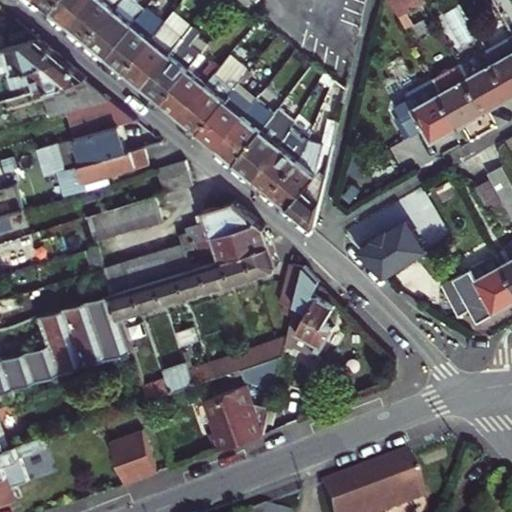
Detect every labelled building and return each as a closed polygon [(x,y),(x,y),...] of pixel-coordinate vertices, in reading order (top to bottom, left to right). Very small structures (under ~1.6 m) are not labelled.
[(41,0),(45,3),(53,10),(61,0),(41,0)] [(71,25),(91,0),(61,0),(53,10),(62,17),(71,25)] [(122,0),(91,0),(71,25),(80,32),(89,40),(122,0)] [(108,55),(147,8),(139,1),(140,0),(122,0),(89,40),(98,47),(108,55)] [(251,8),(257,0),(239,0),(243,3),(251,8)] [(425,3),(423,0),(390,0),(400,17),(425,3)] [(493,0),(505,19),(511,14),(511,4),(509,0),(493,0)] [(148,6),(147,8),(108,55),(117,63),(126,70),(167,21),(148,6)] [(135,78),(144,85),(185,36),(195,25),(176,10),(167,21),(126,70),(135,78)] [(0,36),(0,48),(38,37),(17,19),(11,27),(11,28),(10,28),(4,35),(0,36)] [(280,35),(273,44),(290,58),(298,49),(280,35)] [(153,93),(162,100),(190,66),(203,51),(185,36),(144,85),(153,93)] [(38,37),(0,48),(0,66),(12,62),(15,71),(62,57),(50,47),(38,37)] [(511,38),(489,51),(494,61),(511,92),(511,38)] [(221,66),(181,116),(190,123),(200,131),(246,75),(251,69),(232,53),(221,66)] [(38,91),(43,90),(86,77),(74,67),(62,57),(15,71),(7,73),(11,88),(36,81),(38,91)] [(214,60),(201,75),(190,66),(162,100),(171,108),(181,116),(221,66),(214,60)] [(511,95),(511,92),(494,61),(468,76),(487,110),(500,103),(511,95)] [(7,73),(15,71),(12,62),(0,66),(0,70),(1,75),(7,73)] [(321,79),(326,71),(315,62),(310,69),(317,74),(315,77),(320,81),(321,79)] [(487,110),(468,76),(461,65),(436,79),(461,125),(474,117),(487,110)] [(321,79),(320,81),(332,87),(335,78),(326,71),(321,79)] [(246,75),(200,131),(209,139),(218,146),(258,97),(245,86),(251,80),(246,75)] [(86,77),(43,90),(50,116),(66,112),(112,98),(86,77)] [(461,125),(436,79),(408,94),(410,97),(394,106),(412,136),(425,129),(432,141),(447,133),(461,125)] [(227,154),(236,162),(280,106),(283,101),(266,87),(258,97),(218,146),(227,154)] [(66,112),(74,137),(122,123),(134,119),(137,118),(112,98),(66,112)] [(245,169),(254,176),(284,140),(297,119),(280,106),(236,162),(245,169)] [(333,144),(339,120),(337,120),(328,117),(322,141),(324,142),(333,144)] [(263,184),(272,191),(300,157),(299,157),(307,145),(295,135),(302,124),(297,119),(284,140),(254,176),(263,184)] [(122,123),(74,137),(82,165),(130,151),(126,137),(122,123)] [(82,165),(74,137),(58,142),(66,170),(82,165)] [(281,198),(290,206),(316,173),(318,168),(324,142),(322,141),(312,139),(309,147),(300,157),(272,191),(281,198)] [(57,172),(64,195),(107,182),(105,177),(146,164),(144,156),(141,147),(130,151),(82,165),(66,170),(58,142),(36,149),(44,175),(57,172)] [(1,161),(4,173),(17,169),(14,158),(1,161)] [(158,171),(165,193),(194,184),(187,161),(158,169),(158,170),(159,170),(158,171)] [(511,184),(502,166),(488,174),(491,179),(511,217),(511,184)] [(302,216),(314,226),(326,176),(318,168),(316,173),(290,206),(302,216)] [(511,220),(511,217),(491,179),(476,187),(488,209),(493,207),(503,225),(511,220)] [(450,182),(437,189),(444,202),(458,195),(450,182)] [(97,239),(141,226),(141,227),(165,220),(157,195),(89,215),(97,239)] [(206,264),(228,257),(245,252),(237,226),(259,220),(235,200),(197,212),(200,222),(188,226),(189,231),(181,234),(184,243),(192,268),(206,264)] [(0,233),(15,229),(11,214),(0,217),(0,233)] [(428,250),(408,219),(391,229),(377,238),(360,249),(387,276),(428,250)] [(237,226),(245,252),(273,243),(268,227),(259,220),(237,226)] [(376,237),(377,238),(391,229),(390,228),(376,237)] [(114,292),(139,284),(160,278),(164,277),(183,271),(192,268),(184,243),(106,267),(106,268),(114,292)] [(245,252),(253,277),(271,271),(278,269),(280,263),(279,259),(273,243),(245,252)] [(511,247),(499,254),(511,278),(511,247)] [(253,277),(245,252),(228,257),(236,282),(253,277)] [(511,302),(511,278),(499,254),(443,286),(460,315),(473,307),(480,321),(502,308),(511,302)] [(206,264),(214,289),(236,282),(228,257),(206,264)] [(214,289),(206,264),(192,268),(183,271),(191,296),(214,289)] [(287,305),(296,307),(306,267),(293,264),(283,304),(287,305)] [(302,348),(324,357),(329,345),(333,346),(341,329),(328,323),(332,314),(337,304),(318,293),(321,281),(307,266),(306,267),(296,307),(293,320),(293,322),(289,334),(285,350),(300,354),(302,348)] [(191,296),(183,271),(164,277),(172,302),(191,296)] [(139,284),(146,310),(168,303),(160,278),(139,284)] [(114,292),(122,317),(146,310),(139,284),(114,292)] [(0,390),(3,390),(43,377),(133,350),(124,321),(122,317),(114,292),(41,315),(50,344),(0,359),(0,390)] [(0,317),(24,310),(19,295),(0,300),(0,317)] [(293,320),(296,307),(287,305),(284,318),(293,320)] [(147,334),(137,338),(141,349),(151,346),(147,334)] [(285,350),(289,334),(255,346),(260,361),(284,354),(285,350)] [(242,367),(260,361),(255,346),(233,353),(238,368),(242,367)] [(278,381),(275,391),(290,395),(300,354),(285,350),(284,354),(278,381)] [(238,368),(233,353),(210,360),(215,377),(238,368)] [(266,431),(252,390),(278,381),(284,354),(260,361),(242,367),(248,381),(205,397),(222,446),(266,431)] [(195,384),(215,377),(210,360),(189,367),(195,384)] [(164,368),(166,374),(171,392),(195,384),(189,367),(187,361),(164,368)] [(171,392),(166,374),(144,381),(150,399),(171,392)] [(0,429),(6,448),(12,446),(0,412),(0,429)] [(144,428),(111,440),(110,439),(126,482),(160,470),(144,428)] [(0,477),(27,468),(22,457),(48,447),(44,435),(39,437),(12,446),(6,448),(0,449),(0,477)] [(382,511),(428,493),(411,450),(366,467),(321,484),(329,511),(382,511)] [(27,468),(0,477),(0,505),(20,499),(14,485),(31,479),(27,468)]
